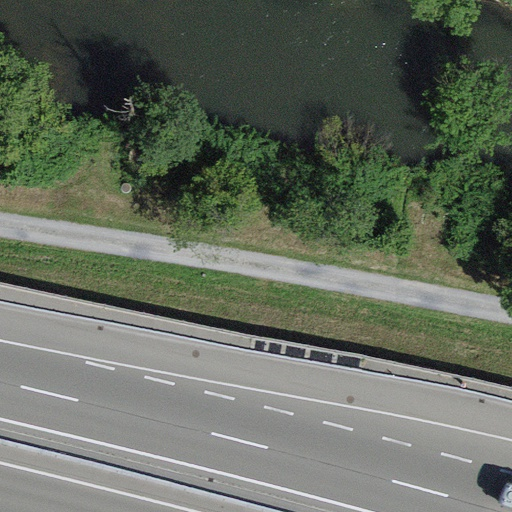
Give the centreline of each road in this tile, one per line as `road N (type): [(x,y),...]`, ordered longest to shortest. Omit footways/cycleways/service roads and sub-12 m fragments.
road 1 (motorway): [(511,507),(0,375)]
road 2 (track): [(0,229),(511,319)]
